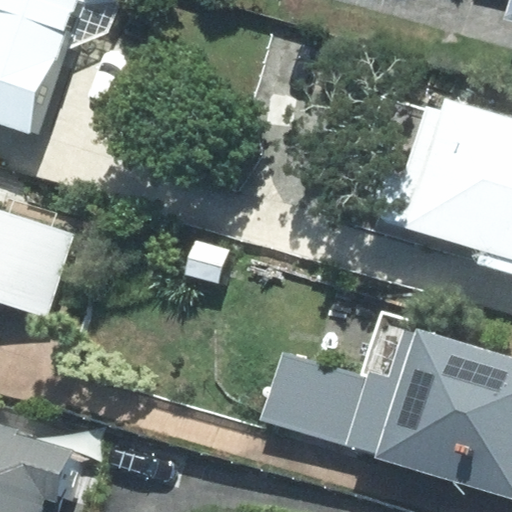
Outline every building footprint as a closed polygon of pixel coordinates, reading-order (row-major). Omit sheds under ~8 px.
[(85,18),(30,0),(0,0),(0,127),(44,142),(85,18)] [(511,135),(466,122),(432,235),(511,258),(511,135)] [(0,304),(49,318),(71,245),(0,224),(0,304)] [(511,374),(425,349),(409,402),(294,368),(276,427),(511,496),(511,374)] [(54,511),(68,464),(0,444),(0,511),(54,511)]
